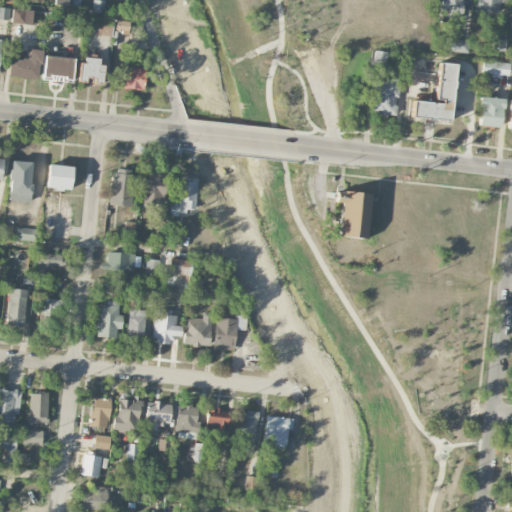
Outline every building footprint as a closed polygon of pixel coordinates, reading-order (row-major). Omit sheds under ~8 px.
[(92,0),(92,13),(103,13),(103,0),(92,0)] [(442,0),(442,10),(450,11),(449,20),(459,21),(460,15),(462,15),(463,0),(442,0)] [(499,0),(476,0),(475,12),(498,14),(499,0)] [(9,8),(0,7),(0,19),(9,20),(9,8)] [(11,24),(35,25),(35,11),(12,10),(11,24)] [(111,36),(111,20),(88,20),(88,35),(111,36)] [(129,22),(116,20),(115,31),(128,33),(129,22)] [(493,34),(492,51),(504,52),(506,35),(493,34)] [(446,39),(445,51),(468,53),(469,41),(446,39)] [(39,79),(40,50),(29,49),(29,59),(9,59),(8,78),(39,79)] [(385,64),(386,52),(374,52),(373,63),(385,64)] [(71,80),(74,59),(44,55),(42,76),(71,80)] [(78,81),(99,84),(102,59),(81,57),(78,81)] [(482,76),(508,78),(509,63),(483,61),(482,76)] [(455,64),(439,63),(434,103),(413,101),(411,116),(449,121),(455,64)] [(121,88),(143,91),(145,69),(124,66),(121,88)] [(397,79),(385,79),(384,83),(373,83),(371,115),(395,116),(397,79)] [(502,99),(480,97),(477,125),(499,128),(502,99)] [(8,201),(30,202),(31,162),(10,161),(8,201)] [(46,189),(70,190),(71,166),(47,165),(46,189)] [(109,206),(132,207),(133,171),(110,170),(109,206)] [(139,202),(165,203),(166,173),(140,172),(139,202)] [(177,181),(177,204),(170,204),(169,217),(179,217),(179,211),(195,211),(195,182),(177,181)] [(366,238),(333,234),(337,204),(330,204),(331,195),(338,196),(338,191),(371,195),(366,238)] [(124,236),(134,236),(135,222),(124,222),(124,236)] [(36,229),(16,228),(15,240),(36,241),(36,229)] [(37,268),(60,269),(61,254),(38,253),(37,268)] [(133,271),(134,253),(106,253),(105,270),(133,271)] [(189,274),(190,260),(169,259),(168,273),(189,274)] [(159,260),(146,260),(145,274),(158,274),(159,260)] [(24,326),(25,289),(8,289),(7,325),(24,326)] [(61,300),(42,299),(41,320),(60,321),(61,300)] [(97,302),(96,337),(115,338),(116,329),(121,329),(121,315),(118,315),(118,303),(97,302)] [(127,337),(144,338),(145,310),(128,310),(127,337)] [(171,344),(172,336),(180,337),(181,326),(175,326),(176,315),(154,313),(151,343),(171,344)] [(183,345),(209,346),(210,313),(202,313),(201,319),(183,319),(183,345)] [(245,330),(245,316),(236,316),(236,319),(214,318),(213,349),(233,350),(234,329),(245,330)] [(0,422),(13,423),(14,415),(19,415),(20,390),(0,389),(0,422)] [(46,424),(47,394),(29,393),(28,423),(46,424)] [(108,428),(110,398),(90,397),(89,427),(108,428)] [(139,400),(115,399),(114,431),(138,432),(139,400)] [(146,402),(144,430),(156,431),(157,424),(169,425),(170,404),(146,402)] [(195,439),(197,405),(176,404),(174,438),(195,439)] [(228,410),(207,409),(206,430),(227,431),(228,410)] [(256,412),(236,412),(235,443),(241,443),(241,455),(254,455),(256,412)] [(263,446),(285,447),(286,429),(291,430),(292,418),(265,417),(263,446)] [(22,444),(41,445),(42,430),(22,430),(22,444)] [(0,437),(0,451),(15,453),(16,436),(0,435),(0,437)] [(93,448),(108,450),(110,437),(94,435),(93,448)] [(126,460),(138,461),(139,444),(127,444),(126,460)] [(101,457),(83,454),(79,474),(97,478),(101,457)] [(255,495),(256,477),(245,477),(245,494),(255,495)] [(79,488),(79,510),(107,510),(107,488),(79,488)]
